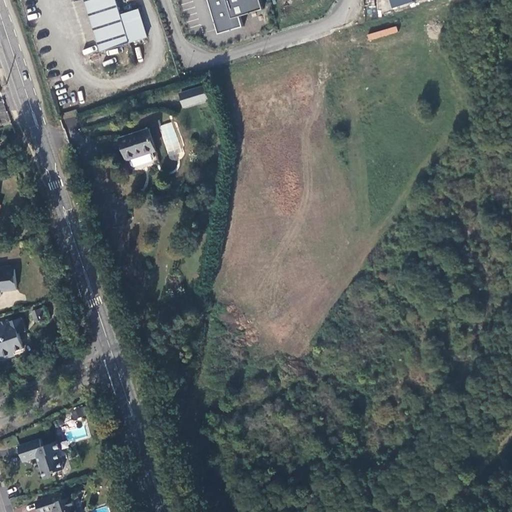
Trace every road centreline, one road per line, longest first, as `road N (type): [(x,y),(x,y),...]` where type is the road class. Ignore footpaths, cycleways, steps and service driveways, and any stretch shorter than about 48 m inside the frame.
road 1 (tertiary): [(0,9),(111,341)]
road 2 (unclassified): [(164,0),(183,52),(207,62),(328,25),(348,0)]
road 3 (tertiary): [(119,363),(166,511)]
road 4 (residential): [(0,424),(119,363)]
road 5 (residential): [(111,341),(0,398)]
